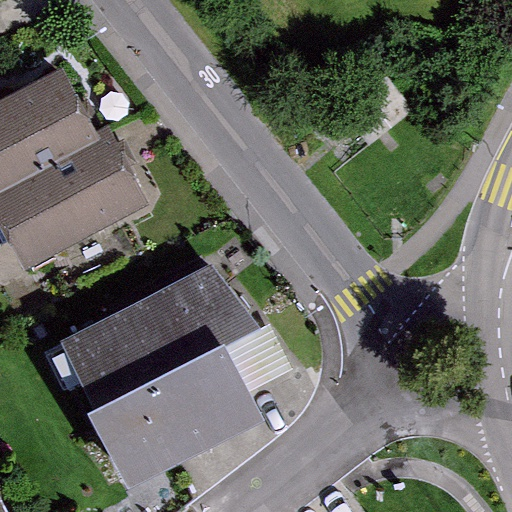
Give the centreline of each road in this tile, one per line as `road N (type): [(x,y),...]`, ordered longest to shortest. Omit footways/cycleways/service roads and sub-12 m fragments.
road 1 (residential): [(363,305),(118,0)]
road 2 (tertiary): [(502,264),(499,338),(511,418)]
road 3 (residential): [(363,414),(447,423),(511,452)]
road 4 (residential): [(502,264),(440,305),(363,305)]
road 5 (residential): [(363,414),(253,511)]
